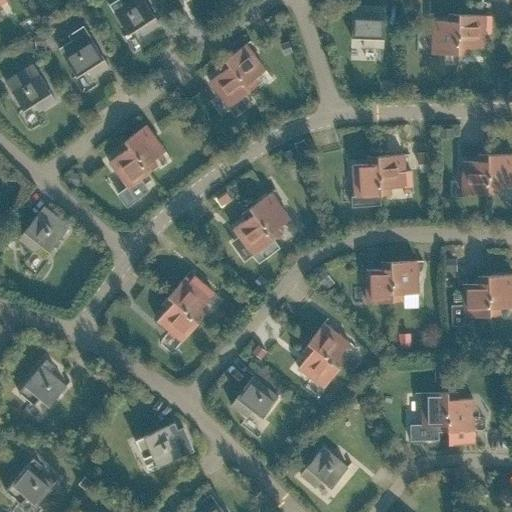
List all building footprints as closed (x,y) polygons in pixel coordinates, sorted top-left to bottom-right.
[(114,0),(109,4),(114,11),(128,33),(138,27),(143,34),(160,23),(145,0),(114,0)] [(328,2),(328,10),(340,10),(340,2),(328,2)] [(352,10),(351,36),(363,37),(363,46),(383,47),(385,11),(352,10)] [(432,52),(458,53),(459,13),(448,13),(448,20),(433,20),(432,52)] [(459,13),(458,53),(468,53),(468,46),(484,47),(485,14),(459,13)] [(72,39),(59,48),(63,53),(77,75),(87,69),(92,76),(109,65),(90,35),(84,25),(69,34),(72,39)] [(46,32),(35,34),(37,47),(40,53),(47,52),(46,45),(48,45),(46,32)] [(290,40),(280,43),(284,53),(294,50),(290,40)] [(33,42),(19,43),(19,52),(34,50),(33,42)] [(246,43),(225,59),(249,90),(258,84),(253,78),(265,69),(246,43)] [(240,97),(249,90),(225,59),(217,65),(221,71),(209,80),(229,106),(236,115),(246,106),(240,97)] [(5,80),(9,87),(24,109),(34,102),(39,110),(56,99),(37,69),(32,62),(5,80)] [(502,79),(501,95),(511,96),(511,79),(502,79)] [(177,87),(170,93),(179,104),(186,97),(184,95),(178,88),(177,87)] [(146,124),(125,140),(149,171),(158,165),(153,159),(165,150),(146,124)] [(491,126),(492,135),(500,135),(500,125),(491,126)] [(304,138),(294,143),(299,153),(308,149),(304,138)] [(149,171),(148,170),(125,140),(117,146),(121,152),(109,161),(128,186),(118,193),(127,205),(148,189),(140,178),(149,171)] [(428,152),(419,152),(420,161),(429,161),(428,152)] [(317,153),(308,156),(311,165),(320,162),(317,153)] [(404,153),(378,155),(380,194),(391,194),(391,186),(406,186),(412,185),(411,169),(405,170),(404,153)] [(462,193),(488,193),(488,153),(478,153),(478,160),(463,160),(462,193)] [(511,153),(488,153),(488,193),(499,193),(499,186),(511,185),(511,153)] [(355,195),(351,195),(352,205),(381,204),(380,194),(378,155),(367,156),(368,163),(353,164),(355,195)] [(70,171),(68,184),(81,185),(82,173),(70,171)] [(250,207),(274,239),(274,238),(282,233),(278,227),(290,218),(271,192),(250,207)] [(246,219),(233,228),(253,254),(258,262),(280,246),(274,238),(274,239),(250,207),(241,213),(246,219)] [(40,210),(18,238),(35,250),(40,243),(50,250),(66,230),(69,225),(49,209),(45,214),(40,210)] [(15,239),(1,234),(0,235),(0,246),(11,250),(15,239)] [(391,261),(393,300),(403,300),(403,293),(418,292),(417,260),(391,261)] [(393,300),(391,261),(381,261),(381,268),(366,269),(367,301),(393,300)] [(330,279),(322,270),(316,275),(323,285),(330,279)] [(511,273),(488,275),(490,314),(500,314),(500,307),(511,306),(511,273)] [(186,275),(169,295),(199,321),(205,313),(200,308),(210,297),(214,292),(195,275),(191,279),(186,275)] [(490,314),(488,275),(478,275),(478,282),(463,283),(464,304),(451,304),(452,324),(465,324),(465,315),(490,314)] [(167,308),(157,319),(182,341),(199,321),(169,295),(162,303),(167,308)] [(324,322),(308,342),(340,366),(346,358),(340,353),(350,341),(324,322)] [(410,337),(402,338),(402,350),(410,350),(410,337)] [(340,366),(308,342),(302,350),(307,355),(298,367),(324,387),(340,366)] [(46,358),(18,391),(34,404),(40,397),(49,405),(66,385),(50,371),(54,365),(46,358)] [(435,364),(435,379),(444,379),(444,364),(435,364)] [(463,366),(453,366),(453,378),(463,378),(463,366)] [(253,376),(231,404),(247,416),(253,409),(262,416),(278,395),(253,376)] [(439,431),(448,431),(447,391),(422,392),(422,423),(410,424),(411,440),(439,439),(439,431)] [(458,391),(447,391),(448,431),(449,431),(449,443),(474,442),(474,430),(473,398),(458,398),(458,391)] [(354,402),(366,403),(367,394),(355,393),(354,402)] [(174,422),(136,439),(144,457),(141,459),(146,470),(157,465),(179,455),(180,456),(194,450),(184,428),(178,430),(174,422)] [(323,445),(300,473),(316,486),(322,479),(331,486),(348,466),(323,445)] [(33,457),(5,490),(21,503),(27,496),(36,504),(53,484),(37,470),(42,464),(33,457)] [(458,471),(441,472),(442,480),(458,479),(458,471)] [(85,475),(79,483),(86,488),(92,480),(85,475)] [(206,505),(197,511),(224,511),(210,493),(201,500),(206,505)]
